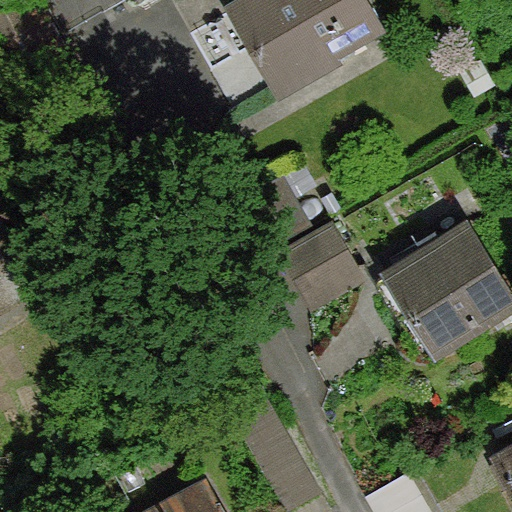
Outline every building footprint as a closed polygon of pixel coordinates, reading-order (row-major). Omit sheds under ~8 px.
[(15,0),(0,0),(0,26),(5,36),(28,25),(15,0)] [(366,0),(252,0),(237,8),(285,93),(340,62),(334,52),(381,26),(366,0)] [(282,173),(225,205),(253,254),(309,223),(282,173)] [(363,273),(333,220),(280,251),(312,304),(363,273)] [(0,223),(0,301),(34,282),(0,223)] [(511,300),(467,227),(392,273),(438,348),(511,303),(511,300)] [(318,491),(261,391),(228,410),(286,510),(318,491)] [(511,449),(497,457),(511,484),(511,449)] [(440,511),(415,466),(368,491),(379,511),(440,511)] [(219,511),(206,487),(161,511),(219,511)]
